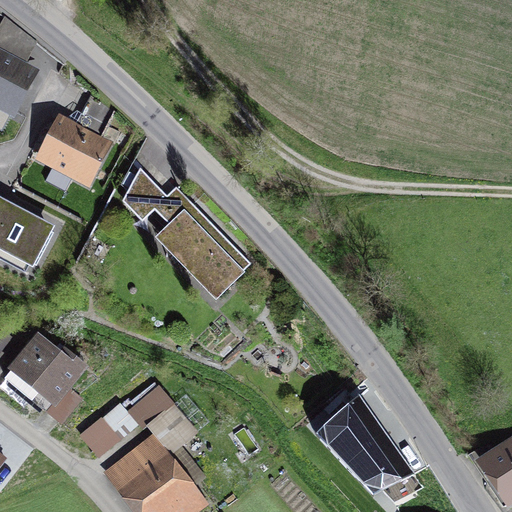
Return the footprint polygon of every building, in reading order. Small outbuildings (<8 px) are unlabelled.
[(37,43),(6,17),(0,27),(0,104),(13,111),(32,75),(23,70),(37,43)] [(100,142),(115,112),(93,97),(76,129),(61,122),(42,158),(87,182),(107,146),(100,142)] [(132,164),(140,171),(123,203),(142,223),(155,211),(171,227),(162,236),(219,295),(251,265),(139,151),(132,164)] [(36,265),(54,232),(0,203),(0,258),(5,249),(36,265)] [(8,378),(46,410),(81,369),(65,355),(61,359),(39,341),(36,345),(28,339),(22,340),(13,350),(24,359),(8,378)] [(316,436),(374,496),(414,475),(358,397),(316,436)] [(103,419),(117,435),(133,421),(119,405),(103,419)] [(113,469),(147,511),(164,511),(173,506),(177,511),(195,511),(206,504),(168,455),(195,433),(172,406),(153,423),(160,431),(113,469)] [(83,434),(97,452),(115,438),(101,420),(83,434)] [(511,450),(486,468),(506,500),(511,495),(511,441),(511,450)]
